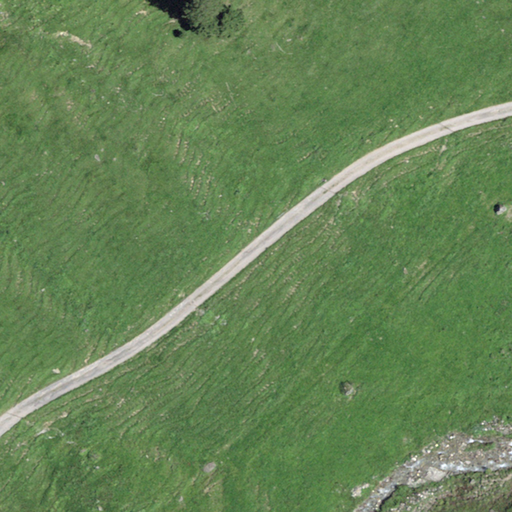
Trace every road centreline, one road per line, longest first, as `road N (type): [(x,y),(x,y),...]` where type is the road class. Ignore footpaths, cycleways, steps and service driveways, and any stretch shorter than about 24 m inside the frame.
road 1 (unclassified): [(511,113),(395,148),(315,196),(162,340),(34,404),(0,432)]
road 2 (track): [(511,242),(477,295),(423,425)]
